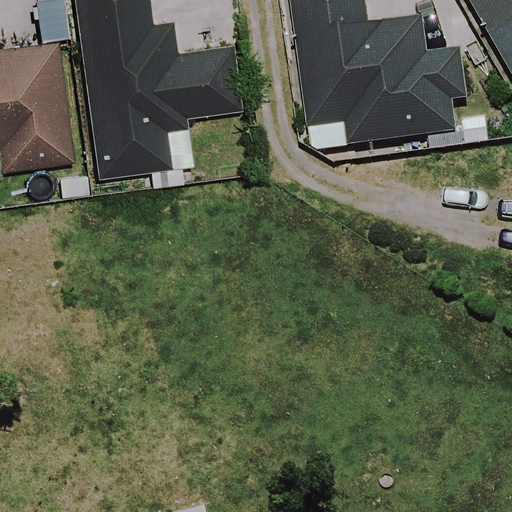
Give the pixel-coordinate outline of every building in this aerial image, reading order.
[(143,29),(138,0),(66,0),(93,183),(187,169),(180,122),(232,115),(223,51),(167,58),(163,26),(143,29)] [(285,0),(304,165),(488,144),(485,118),(461,121),(458,96),(452,48),(423,52),(419,23),(359,30),(355,0),(285,0)] [(511,0),(464,0),(511,87),(511,0)] [(0,52),(0,178),(68,169),(51,46),(0,52)] [(0,511),(21,511),(0,425),(0,511)]
